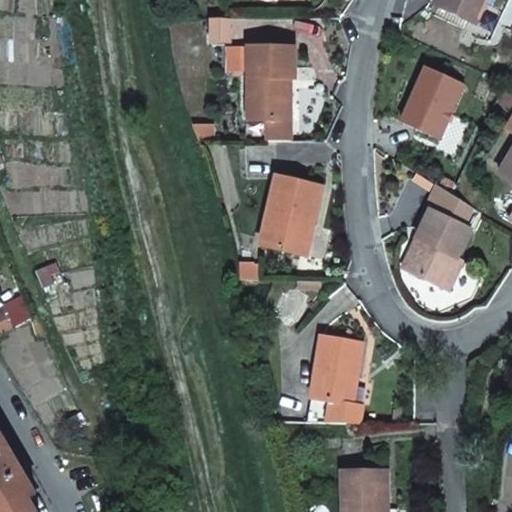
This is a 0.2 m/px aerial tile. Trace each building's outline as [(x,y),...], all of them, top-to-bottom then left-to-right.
[(441,0),(438,7),(477,25),(488,0),(441,0)] [(250,49),(250,122),(268,123),(287,123),(287,82),(292,82),(296,82),(296,49),(250,49)] [(402,122),(441,139),(464,85),(426,68),(402,122)] [(268,123),(268,142),(292,143),(292,123),(287,123),(268,123)] [(511,155),(500,175),(511,182),(511,155)] [(278,176),(262,246),(301,255),(308,225),(314,226),(323,187),(278,176)] [(410,272),(449,290),(464,260),(458,258),(472,229),(464,226),(473,209),(441,190),(418,239),(424,242),(410,272)] [(404,269),(410,272),(424,242),(418,239),(404,269)] [(52,282),(46,265),(37,268),(42,285),(52,282)] [(354,406),(364,344),(322,337),(312,399),(332,402),(328,425),(360,425),(362,407),(354,406)] [(69,417),(73,426),(82,422),(78,413),(69,417)] [(0,511),(37,511),(30,500),(37,496),(0,434),(0,511)] [(344,472),(344,511),(387,511),(387,472),(344,472)]
